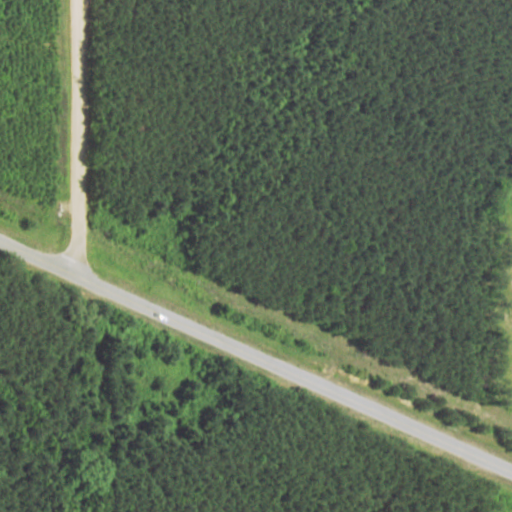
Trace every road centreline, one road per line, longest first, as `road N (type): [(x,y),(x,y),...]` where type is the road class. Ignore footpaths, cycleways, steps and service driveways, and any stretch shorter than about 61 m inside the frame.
road 1 (tertiary): [(511,486),(94,281)]
road 2 (residential): [(94,281),(104,0)]
